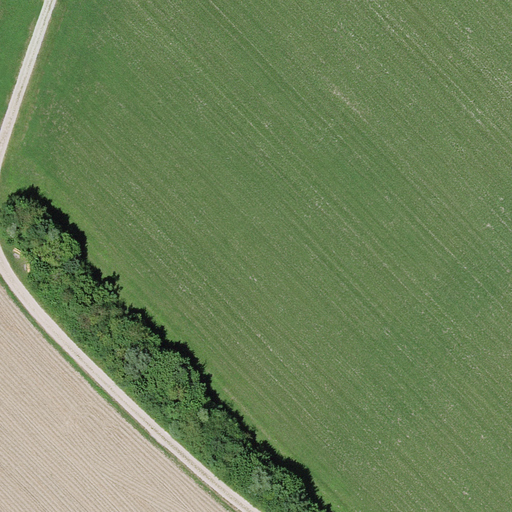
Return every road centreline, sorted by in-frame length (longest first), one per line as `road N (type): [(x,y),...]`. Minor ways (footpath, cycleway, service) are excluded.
road 1 (track): [(250,511),(23,304),(0,260)]
road 2 (track): [(0,145),(49,0)]
